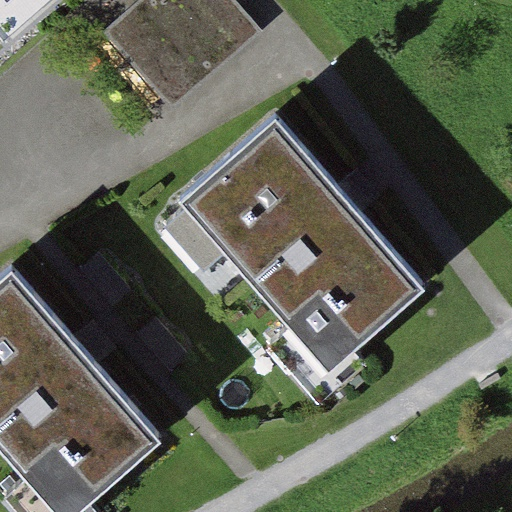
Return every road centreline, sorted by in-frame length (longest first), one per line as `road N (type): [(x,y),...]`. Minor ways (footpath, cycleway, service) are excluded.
road 1 (unknown): [(293,47),(0,225)]
road 2 (track): [(511,342),(218,511)]
